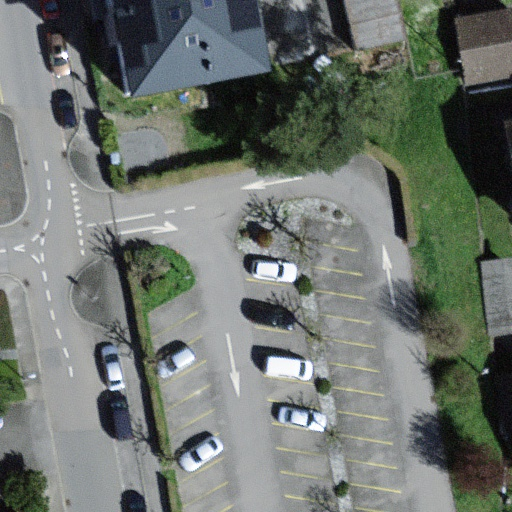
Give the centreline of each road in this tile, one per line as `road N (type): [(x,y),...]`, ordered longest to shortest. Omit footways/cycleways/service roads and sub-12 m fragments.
road 1 (residential): [(51,225),(96,511)]
road 2 (residential): [(9,0),(51,225)]
